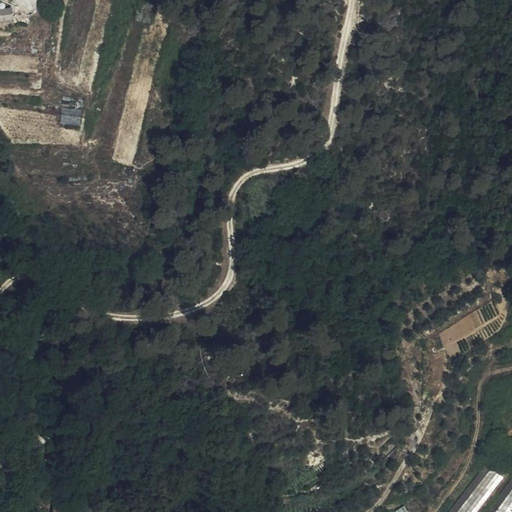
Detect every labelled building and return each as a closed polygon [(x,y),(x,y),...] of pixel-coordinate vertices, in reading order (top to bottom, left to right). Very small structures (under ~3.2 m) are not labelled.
[(0,20),(14,18),(15,18),(13,12),(13,8),(0,10),(0,20)] [(81,123),(82,109),(63,108),(62,122),(81,123)] [(419,493),(464,459),(458,451),(412,485),(419,493)] [(476,511),(503,476),(485,463),(449,511),(476,511)] [(511,511),(511,482),(489,511),(511,511)] [(65,499),(60,497),(55,511),(71,511),(72,511),(71,511),(71,509),(71,508),(71,507),(70,506),(70,505),(69,504),(69,503),(68,502),(67,501),(66,500),(65,499)]
